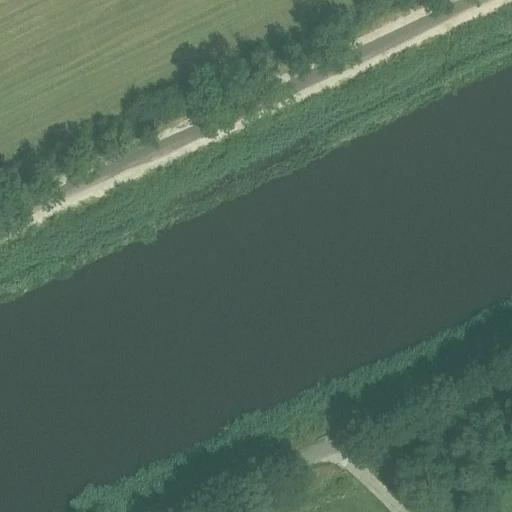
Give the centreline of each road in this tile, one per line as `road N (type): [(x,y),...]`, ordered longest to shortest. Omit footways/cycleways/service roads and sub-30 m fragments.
road 1 (track): [(484,0),(0,224)]
road 2 (unclassified): [(511,354),(337,438)]
road 3 (unclassified): [(183,511),(337,438)]
